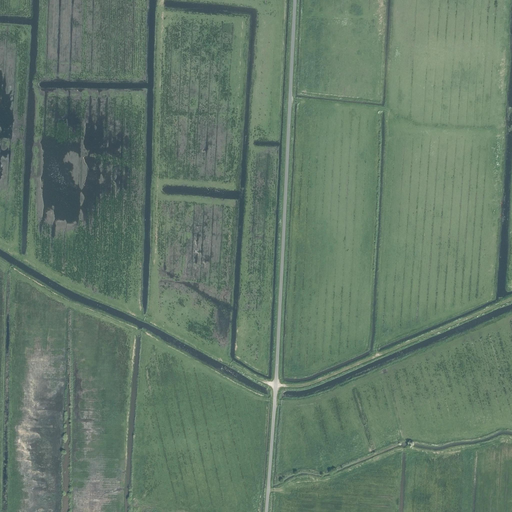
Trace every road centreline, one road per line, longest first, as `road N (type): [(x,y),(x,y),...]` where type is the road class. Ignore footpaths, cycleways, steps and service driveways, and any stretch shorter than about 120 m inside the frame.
road 1 (unclassified): [(266,511),(294,0)]
road 2 (track): [(275,385),(305,385),(511,299)]
